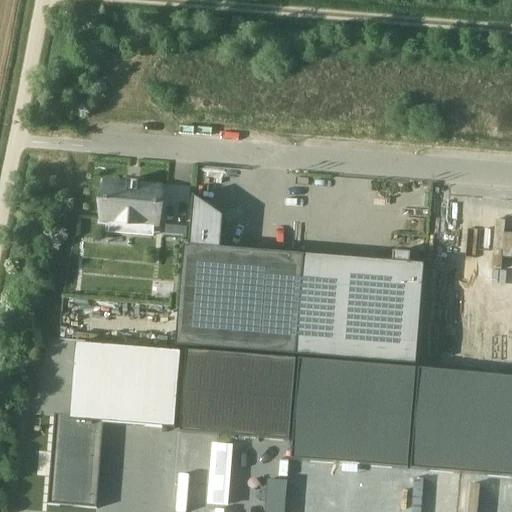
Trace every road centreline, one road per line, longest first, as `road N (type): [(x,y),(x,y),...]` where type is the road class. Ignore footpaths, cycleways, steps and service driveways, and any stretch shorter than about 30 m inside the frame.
road 1 (unclassified): [(511,176),(95,143)]
road 2 (track): [(125,0),(511,31)]
road 3 (track): [(42,0),(15,141)]
